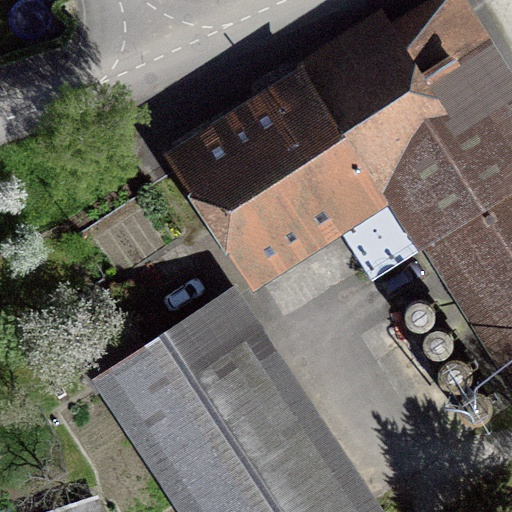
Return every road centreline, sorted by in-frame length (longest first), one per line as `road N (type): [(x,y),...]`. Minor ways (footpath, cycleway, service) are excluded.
road 1 (residential): [(0,107),(158,55)]
road 2 (residential): [(158,55),(289,0)]
